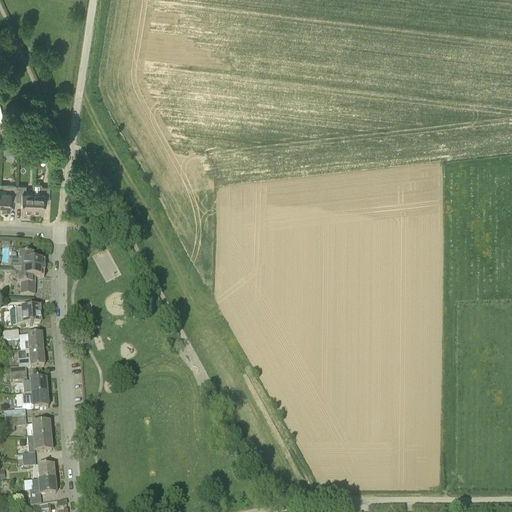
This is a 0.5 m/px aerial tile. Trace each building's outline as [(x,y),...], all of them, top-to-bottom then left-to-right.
[(10,201),(15,201),(16,185),(6,185),(6,184),(0,183),(0,211),(9,211),(10,201)] [(32,183),(32,193),(31,212),(43,213),(43,202),(48,202),(49,187),(39,186),(40,184),(32,183)] [(20,212),(31,212),(32,193),(25,192),(25,186),(16,185),(15,201),(21,201),(20,212)] [(19,269),(43,270),(44,261),(32,260),(32,254),(18,253),(17,258),(10,258),(9,268),(13,268),(13,269),(19,269)] [(31,285),(31,284),(31,278),(43,278),(43,270),(19,269),(19,277),(17,276),(16,284),(31,285)] [(20,326),(20,327),(39,325),(38,310),(19,312),(3,313),(4,328),(20,326)] [(25,353),(42,352),(40,336),(30,337),(18,338),(17,332),(2,333),(3,342),(19,341),(20,353),(25,353)] [(28,361),(29,369),(43,367),(42,352),(25,353),(25,362),(28,361)] [(36,380),(28,380),(29,383),(21,384),(23,397),(46,395),(45,380),(36,381),(36,380)] [(19,403),(19,411),(47,409),(46,395),(23,397),(20,397),(21,403),(19,403)] [(12,420),(25,419),(24,411),(2,413),(3,418),(12,420)] [(13,428),(25,427),(25,419),(12,420),(3,418),(4,433),(14,432),(13,428)] [(31,439),(49,438),(48,424),(30,426),(31,439)] [(34,461),(34,454),(51,452),(49,438),(31,439),(26,439),(27,456),(17,457),(18,462),(34,461)] [(34,461),(18,462),(15,462),(15,469),(35,467),(34,461)] [(36,482),(53,481),(52,467),(44,468),(44,466),(36,467),(37,476),(36,476),(36,482)] [(28,494),(30,508),(40,506),(39,496),(55,495),(53,481),(36,482),(31,483),(32,493),(28,494)]
